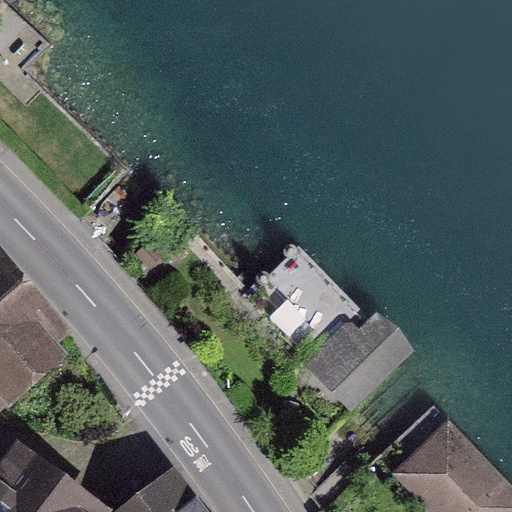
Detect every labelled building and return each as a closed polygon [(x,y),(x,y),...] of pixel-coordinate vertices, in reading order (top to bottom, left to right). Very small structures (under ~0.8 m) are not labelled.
[(0,273),(0,397),(62,344),(0,273)] [(353,283),(298,338),(338,378),(393,323),(353,283)] [(0,511),(69,511),(90,488),(8,418),(0,426),(0,511)] [(511,511),(511,505),(447,436),(405,475),(439,511),(511,511)] [(79,508),(81,511),(225,511),(175,440),(79,508)]
